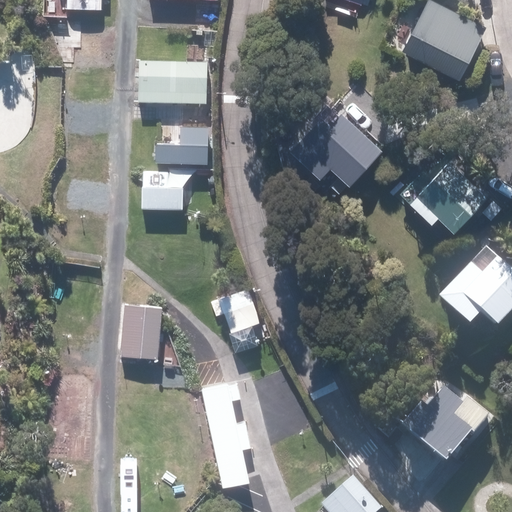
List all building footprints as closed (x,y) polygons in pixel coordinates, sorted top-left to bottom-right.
[(437,3),(410,55),(466,84),(492,31),(437,3)] [(104,64),(104,30),(78,30),(79,46),(70,46),(70,64),(104,64)] [(145,62),(143,103),(210,106),(211,64),(145,62)] [(98,145),(98,111),(67,111),(67,144),(98,145)] [(346,116),(314,148),(354,188),(386,156),(346,116)] [(162,165),(213,167),(214,130),(186,130),(185,147),(163,147),(162,165)] [(492,202),(454,164),(421,198),(459,235),(492,202)] [(166,170),(141,170),(142,202),(178,202),(178,189),(166,188),(166,170)] [(99,183),(60,182),(59,215),(102,216),(102,201),(99,200),(99,183)] [(195,221),(160,219),(157,251),(193,254),(195,221)] [(511,269),(492,252),(446,304),(478,333),(490,319),(505,332),(511,324),(511,269)] [(64,283),(62,313),(95,315),(98,286),(64,283)] [(255,321),(246,289),(216,298),(226,330),(255,321)] [(130,307),(124,357),(162,361),(168,311),(130,307)] [(52,383),(49,437),(77,439),(81,385),(52,383)] [(237,387),(209,393),(226,470),(254,464),(249,440),(242,442),(236,412),(242,409),(237,387)] [(389,440),(435,477),(461,445),(439,427),(431,436),(407,417),(389,440)] [(329,448),(322,432),(277,452),(283,466),(288,465),(295,482),(332,466),(324,449),(329,448)] [(123,447),(123,475),(170,475),(170,447),(123,447)] [(371,511),(375,509),(347,477),(316,504),(323,511),(371,511)] [(125,502),(124,511),(176,511),(177,505),(125,502)]
